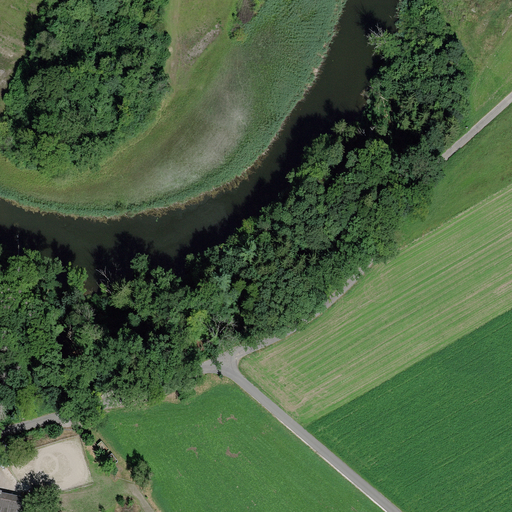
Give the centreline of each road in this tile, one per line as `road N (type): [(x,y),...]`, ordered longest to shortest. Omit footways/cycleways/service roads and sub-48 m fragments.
road 1 (track): [(511,97),(435,164),(348,284),(275,338),(219,362)]
road 2 (residential): [(219,362),(0,431)]
road 3 (unclassified): [(393,511),(219,362)]
